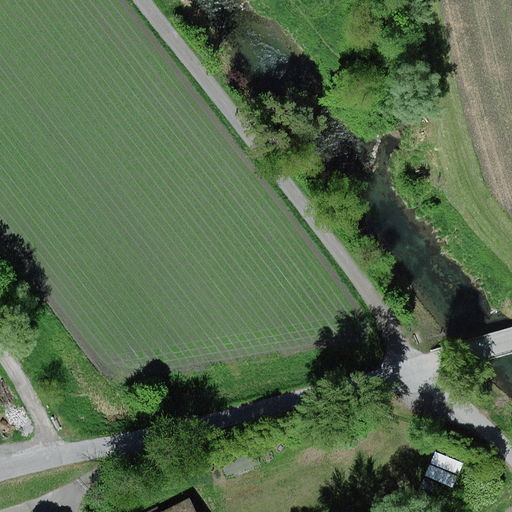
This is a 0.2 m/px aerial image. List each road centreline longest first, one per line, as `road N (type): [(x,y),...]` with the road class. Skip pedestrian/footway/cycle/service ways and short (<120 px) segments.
road 1 (track): [(511,458),(421,364),(142,0)]
road 2 (residential): [(0,472),(511,339)]
road 3 (track): [(0,345),(61,459)]
